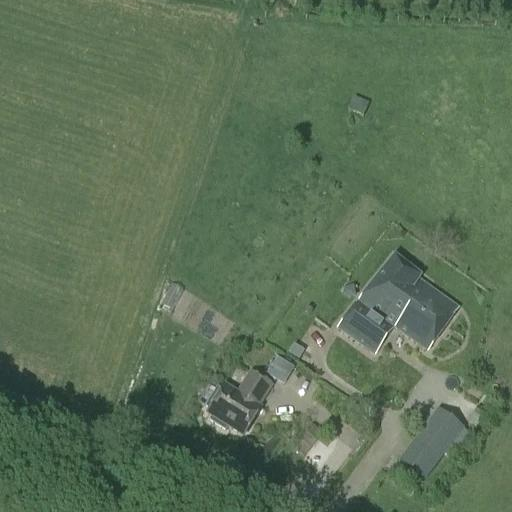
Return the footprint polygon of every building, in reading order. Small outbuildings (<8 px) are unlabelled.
[(353,99),(347,113),(362,120),(368,105),(353,99)] [(460,309),(393,257),(338,329),(374,356),(395,328),(427,352),(460,309)] [(273,358),(263,376),(281,387),(292,369),(273,358)] [(259,409),(272,388),(249,374),(236,394),(223,386),(204,417),(242,441),(261,410),(259,409)] [(426,425),(453,444),(463,431),(436,411),(426,425)]
